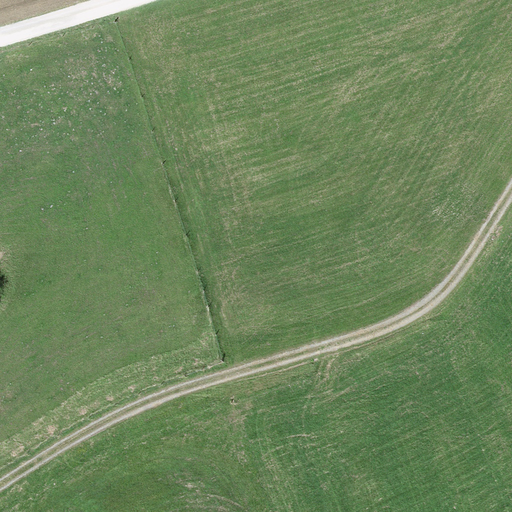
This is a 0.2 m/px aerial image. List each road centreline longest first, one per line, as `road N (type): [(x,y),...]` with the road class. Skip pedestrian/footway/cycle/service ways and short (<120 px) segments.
road 1 (track): [(0,486),(120,414),(425,306),(456,279),(511,187)]
road 2 (track): [(0,36),(119,0)]
